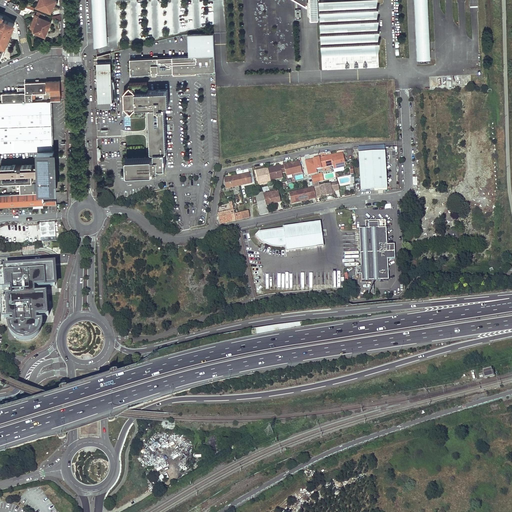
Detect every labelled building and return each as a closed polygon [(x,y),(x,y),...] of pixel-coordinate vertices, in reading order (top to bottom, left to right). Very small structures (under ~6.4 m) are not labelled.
[(55,0),(39,0),(37,7),(50,13),(53,6),(54,7),(57,0),(55,0)] [(91,0),(94,48),(108,45),(105,0),(91,0)] [(310,0),(312,18),(319,17),(319,16),(318,16),(317,0),(310,0)] [(323,68),(379,66),(379,65),(379,52),(381,38),(379,38),(381,27),(378,27),(380,16),(378,16),(380,5),(377,5),(377,0),(317,0),(318,16),(319,16),(320,15),(323,68)] [(414,0),(417,60),(430,59),(427,0),(414,0)] [(23,7),(20,15),(23,16),(24,13),(26,14),(28,14),(31,11),(23,7)] [(0,14),(0,58),(1,59),(6,46),(14,25),(2,20),(3,16),(0,14)] [(35,16),(30,29),(32,31),(45,36),(51,22),(35,16)] [(186,33),(187,54),(215,52),(214,32),(186,33)] [(201,71),(215,71),(215,52),(187,54),(130,58),(131,74),(152,73),(156,73),(173,72),(201,71)] [(101,94),(101,100),(112,100),(109,53),(98,56),(99,78),(100,78),(100,82),(99,82),(99,95),(101,94)] [(61,98),(60,80),(25,82),(25,87),(17,87),(18,92),(3,93),(3,94),(0,94),(0,99),(3,99),(3,101),(23,100),(51,99),(61,98)] [(126,161),(127,177),(153,176),(153,174),(159,173),(159,170),(166,169),(165,153),(167,153),(165,106),(169,106),(168,90),(147,91),(147,83),(130,83),(130,87),(131,112),(131,115),(145,115),(145,106),(149,106),(151,154),(155,154),(155,160),(126,161)] [(0,152),(54,150),(53,147),(53,143),(53,138),(52,138),(52,133),(52,130),(52,128),(53,128),(52,124),(52,120),(52,116),(51,102),(51,99),(23,100),(3,101),(3,99),(0,99),(0,152)] [(7,188),(7,194),(44,192),(56,192),(55,171),(61,171),(61,163),(55,163),(54,150),(0,152),(0,159),(0,189),(7,188)] [(385,152),(359,154),(361,191),(387,190),(385,152)] [(343,153),(318,158),(321,168),(333,165),(334,169),(342,167),(341,163),(345,162),(343,153)] [(302,172),(299,161),(283,165),(280,166),(256,171),(257,180),(261,180),(262,184),(271,182),(270,181),(283,178),(281,173),(285,172),(286,176),(302,172)] [(231,177),(224,179),(226,189),(255,183),(254,178),(250,179),(249,174),(249,173),(241,175),(237,176),(236,176),(231,177)] [(314,188),(316,198),(335,194),(334,191),(333,189),(338,188),(337,183),(314,188)] [(316,198),(314,188),(290,193),(292,203),(316,198)] [(44,201),(44,192),(7,194),(0,194),(0,207),(57,204),(57,200),(44,201)] [(268,214),(266,205),(280,201),(277,192),(263,195),(263,193),(256,195),(260,215),(268,214)] [(217,214),(220,224),(249,218),(248,211),(234,214),(232,202),(229,203),(231,211),(217,214)] [(361,275),(361,281),(388,280),(387,260),(395,259),(394,245),(392,245),(387,245),(385,220),(365,221),(365,229),(359,229),(361,267),(357,267),(357,268),(357,275),(361,275)] [(56,240),(55,222),(40,223),(41,241),(56,240)] [(324,247),(320,223),(283,228),(283,230),(259,233),(255,237),(256,238),(257,239),(258,241),(260,242),(261,243),(262,244),(263,242),(265,243),(267,244),(269,245),(271,246),(273,246),(275,247),(277,247),(279,247),(281,248),(283,248),(285,247),(286,253),(324,247)] [(3,298),(4,318),(11,318),(12,324),(11,324),(12,329),(15,333),(19,337),(22,338),(27,339),(30,339),(35,337),(39,333),(42,329),(43,322),(42,322),(42,316),(51,315),(50,295),(41,295),(40,286),(57,285),(56,265),(1,268),(2,289),(6,289),(6,298),(3,298)] [(484,373),(480,375),(480,377),(485,375),(486,378),(494,376),(492,368),(484,370),(484,373)]
